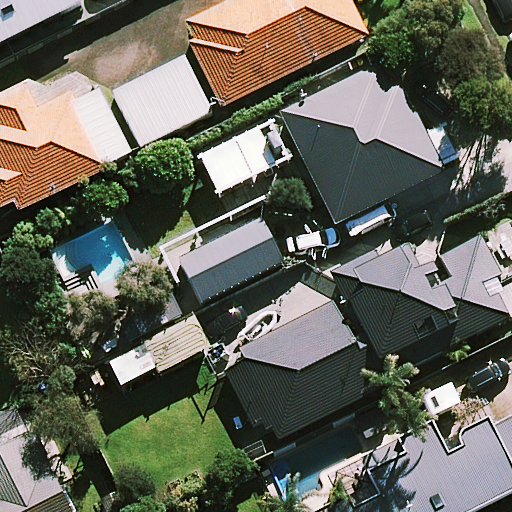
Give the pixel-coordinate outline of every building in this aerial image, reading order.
[(0,0),(0,52),(85,9),(80,0),(0,0)] [(247,0),(186,30),(195,47),(188,51),(221,118),(372,44),(350,0),(247,0)] [(211,118),(184,64),(115,99),(142,153),(211,118)] [(385,101),(372,76),(282,120),(336,231),(443,178),(402,93),(385,101)] [(0,216),(14,209),(18,219),(132,161),(100,97),(45,124),(28,91),(0,105),(0,126),(3,133),(0,133),(0,216)] [(283,271),(261,226),(181,265),(203,311),(283,271)] [(387,384),(504,325),(511,320),(511,253),(491,264),(475,232),(431,254),(448,287),(424,299),(402,256),(375,270),(371,262),(334,281),(387,384)] [(241,357),(246,367),(224,378),(251,435),(274,423),(284,443),(376,397),(334,311),(241,357)] [(122,393),(155,375),(160,383),(210,356),(201,339),(192,323),(108,368),(122,393)] [(484,511),(511,498),(511,425),(491,436),(487,428),(460,442),(465,454),(448,462),(433,432),(363,467),(381,502),(360,511),(484,511)] [(0,511),(68,511),(43,461),(0,483),(0,511)]
